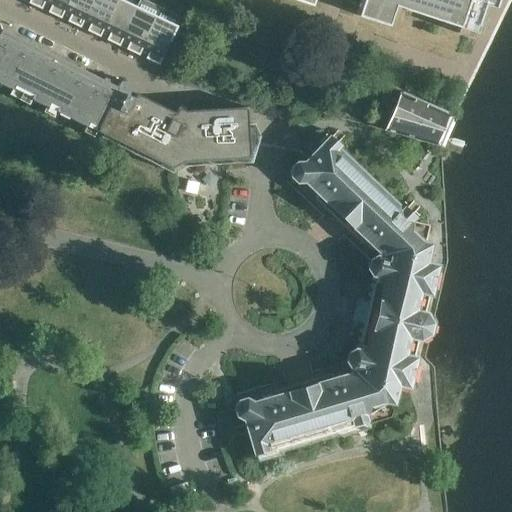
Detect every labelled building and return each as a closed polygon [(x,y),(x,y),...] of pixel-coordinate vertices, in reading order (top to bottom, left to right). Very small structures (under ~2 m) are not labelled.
[(42,0),(21,0),(38,8),(42,0)] [(66,0),(42,0),(38,8),(58,17),(66,0)] [(91,0),(66,0),(58,17),(78,27),(91,0)] [(115,0),(91,0),(78,27),(98,36),(115,0)] [(136,8),(118,0),(115,0),(98,36),(118,46),(136,8)] [(138,55),(161,8),(144,0),(139,0),(136,8),(118,46),(138,55)] [(496,0),(360,0),(355,15),(387,26),(393,6),(457,27),(455,33),(472,38),(474,33),(483,4),(494,8),(496,0)] [(157,64),(180,18),(161,8),(138,55),(157,64)] [(0,73),(18,37),(1,29),(0,30),(0,73)] [(18,37),(0,73),(0,82),(11,89),(8,95),(18,100),(43,50),(18,37)] [(68,62),(43,50),(18,100),(28,105),(31,99),(45,106),(46,106),(68,62)] [(68,62),(46,106),(45,106),(42,112),(53,117),(56,111),(71,118),(93,75),(68,62)] [(93,75),(71,118),(85,126),(82,132),(93,137),(98,128),(109,105),(118,87),(117,87),(93,75)] [(118,87),(109,105),(110,106),(126,113),(137,90),(133,85),(125,81),(120,81),(117,87),(118,87)] [(399,92),(383,129),(383,130),(436,145),(448,116),(445,114),(445,113),(399,92)] [(174,113),(136,94),(126,113),(110,106),(109,105),(96,131),(101,134),(99,137),(171,173),(184,166),(189,166),(204,165),(218,164),(233,163),(250,162),(258,136),(252,123),(247,123),(245,107),(184,111),(177,107),(174,113)] [(318,108),(320,99),(300,94),(298,104),(318,108)] [(348,353),(346,360),(346,361),(351,369),(351,372),(253,402),(245,398),(238,400),(234,407),(236,415),(243,419),(253,452),(266,449),(266,446),(352,420),(352,423),(365,419),(364,415),(366,406),(386,401),(392,402),(396,384),(408,386),(418,340),(429,333),(431,322),(425,311),(436,265),(425,262),(429,244),(421,242),(425,226),(408,223),(413,217),(403,208),(402,209),(336,147),(338,146),(328,137),(304,162),(296,162),(290,168),(291,176),(296,181),(305,181),(380,253),(370,260),(368,268),(372,275),(377,276),(376,280),(383,282),(368,347),(361,345),(360,349),(355,348),(348,353)]
